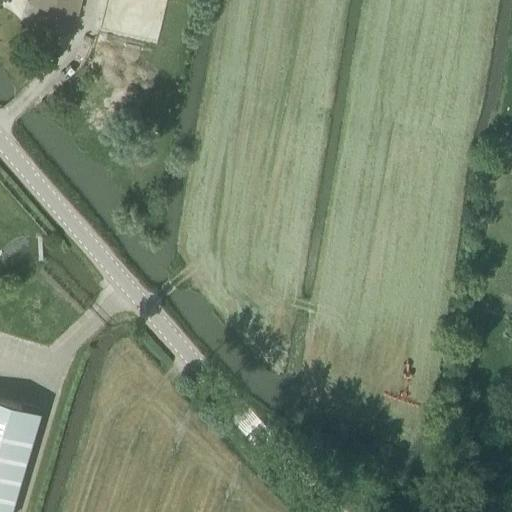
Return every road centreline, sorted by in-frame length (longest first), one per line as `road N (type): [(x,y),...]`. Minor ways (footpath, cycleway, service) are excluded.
road 1 (tertiary): [(330,511),(0,142)]
road 2 (track): [(147,312),(195,271),(208,244),(229,0)]
road 3 (track): [(0,129),(66,59),(95,0)]
